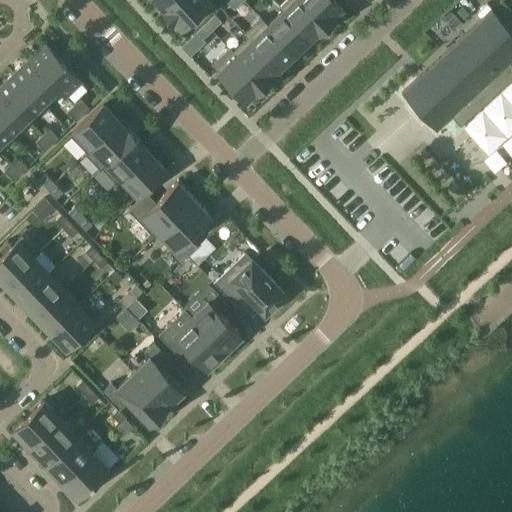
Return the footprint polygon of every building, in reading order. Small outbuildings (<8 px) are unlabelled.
[(177,0),(156,0),(165,9),(164,11),(177,0)] [(174,19),(176,21),(181,27),(210,0),(177,0),(164,11),(173,21),(174,19)] [(234,9),(243,0),(228,0),(227,2),(234,9)] [(318,30),(319,32),(327,25),(303,0),(285,0),(279,6),(310,38),(316,32),(318,30)] [(303,0),(327,25),(335,17),(333,16),(343,7),(336,0),(303,0)] [(511,23),(491,1),(404,83),(440,121),(511,52),(511,23)] [(261,17),(260,17),(294,53),(310,38),(279,6),(278,7),(282,10),(280,11),(268,24),(261,17)] [(212,30),(221,21),(215,14),(205,22),(212,30)] [(279,68),(294,53),(260,17),(245,32),(279,68)] [(203,39),(212,30),(205,22),(196,31),(203,39)] [(271,75),(279,68),(245,32),(244,33),(247,36),(233,50),(230,47),(229,47),(265,84),(272,77),(271,75)] [(58,88),(66,96),(82,80),(45,42),(28,58),(58,88)] [(265,84),(229,47),(213,63),(212,64),(246,99),(252,93),(255,90),(257,92),(265,84)] [(28,58),(13,73),(42,104),(58,89),(65,97),(66,96),(58,88),(28,58)] [(0,84),(0,90),(27,119),(42,104),(13,73),(0,84)] [(0,121),(11,133),(27,119),(0,90),(0,121)] [(89,107),(81,98),(74,105),(82,114),(89,107)] [(87,152),(120,120),(103,103),(70,134),(87,152)] [(75,120),(82,114),(74,105),(67,111),(75,120)] [(87,152),(92,147),(106,161),(101,166),(102,167),(135,135),(128,127),(127,128),(120,120),(87,152)] [(0,144),(11,133),(0,121),(0,144)] [(50,128),(43,135),(51,144),(58,137),(50,128)] [(44,150),(51,144),(43,135),(36,141),(44,150)] [(149,151),(141,143),(142,142),(135,135),(102,167),(116,183),(149,151)] [(117,183),(122,178),(138,195),(166,168),(149,151),(116,183),(117,183)] [(20,174),(27,167),(18,157),(11,164),(20,174)] [(11,164),(4,170),(13,180),(20,174),(11,164)] [(46,173),(39,179),(48,188),(54,182),(46,173)] [(155,202),(146,193),(141,198),(129,209),(154,236),(194,198),(177,181),(155,202)] [(57,197),(63,191),(58,186),(54,182),(48,188),(51,192),(57,197)] [(45,198),(42,201),(51,211),(55,207),(45,198)] [(188,237),(210,215),(194,198),(154,236),(155,237),(160,232),(175,247),(169,252),(179,263),(188,255),(197,246),(188,237)] [(74,205),(68,211),(77,220),(83,214),(74,205)] [(61,213),(55,219),(64,228),(70,222),(61,213)] [(83,214),(77,220),(85,230),(92,224),(83,214)] [(70,222),(64,228),(72,236),(78,231),(70,222)] [(0,253),(0,277),(5,283),(33,257),(39,251),(22,234),(17,239),(1,254),(0,253)] [(91,244),(85,250),(93,259),(99,253),(91,244)] [(197,246),(188,255),(197,264),(203,258),(203,252),(197,246)] [(284,299),(281,296),(285,293),(275,282),(274,282),(275,281),(263,268),(262,269),(245,251),(216,279),(213,281),(222,290),(232,301),(244,290),(265,312),(269,308),(271,311),(284,299)] [(99,253),(93,259),(101,268),(108,262),(99,253)] [(33,257),(5,283),(20,299),(48,272),(33,257)] [(114,269),(108,275),(116,283),(123,277),(114,269)] [(48,272),(20,299),(35,314),(63,288),(48,272)] [(228,303),(212,286),(202,295),(207,301),(192,315),(185,308),(185,309),(224,350),(226,349),(228,352),(241,340),(238,337),(241,334),(219,311),(228,303)] [(63,288),(35,314),(50,330),(83,298),(82,298),(77,303),(63,288)] [(135,297),(126,306),(133,314),(138,319),(147,310),(135,297)] [(78,303),(50,330),(67,347),(71,352),(83,340),(79,336),(94,321),(100,316),(90,305),(83,298),(78,303)] [(126,306),(116,316),(123,324),(133,314),(126,306)] [(185,309),(158,334),(177,354),(186,345),(207,367),(224,350),(185,309)] [(149,356),(133,371),(167,406),(167,405),(183,390),(162,367),(171,358),(154,341),(144,351),(149,356)] [(112,382),(102,391),(118,408),(127,400),(149,423),(167,406),(133,371),(122,382),(117,387),(112,382)] [(82,379),(76,385),(84,394),(90,388),(82,379)] [(90,388),(84,394),(93,402),(99,397),(90,388)] [(24,418),(23,416),(12,427),(30,446),(60,417),(44,399),(24,418)] [(118,408),(112,414),(120,422),(126,417),(118,408)] [(60,417),(30,446),(46,462),(81,428),(81,427),(75,432),(60,417)] [(126,417),(116,427),(123,435),(134,425),(126,417)] [(46,462),(61,479),(97,445),(81,428),(46,462)] [(78,496),(80,497),(90,487),(89,485),(108,467),(92,450),(98,445),(97,445),(61,479),(78,496)]
